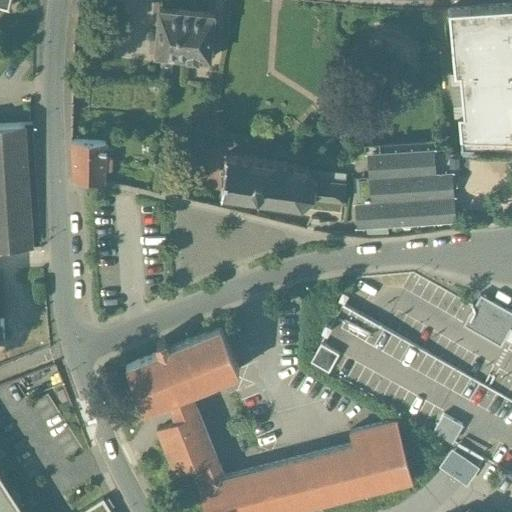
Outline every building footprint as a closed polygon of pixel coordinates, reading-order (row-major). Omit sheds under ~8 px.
[(461,151),(511,152),(511,5),(478,8),(449,9),(454,75),(460,75),(464,117),(458,117),(461,151)] [(214,14),(159,9),(155,55),(187,58),(187,59),(198,60),(198,59),(209,60),(214,14)] [(0,251),(1,252),(1,251),(32,249),(24,124),(0,125),(0,251)] [(104,140),(71,139),(73,178),(104,181),(104,168),(109,168),(109,157),(104,157),(104,140)] [(445,146),(371,152),(376,202),(360,204),(362,230),(451,223),(445,146)] [(285,163),(277,162),(277,161),(274,160),(274,162),(266,161),(267,159),(265,159),(264,160),(257,159),(257,158),(255,157),(254,159),(247,158),(247,156),(244,156),(244,157),(228,155),(227,154),(225,155),(226,157),(225,169),(223,169),(223,171),(224,171),(223,180),(221,180),(221,183),(223,183),(221,195),(219,196),(221,197),(222,196),(238,199),(238,200),(241,200),(241,199),(249,200),(249,202),(251,202),(251,200),(259,202),(259,203),(261,203),(261,202),(269,203),(269,205),(271,205),(271,203),(279,205),(279,206),(281,206),(281,205),(289,206),(289,207),(291,208),(291,206),(301,208),(301,209),(304,208),(303,207),(313,198),(313,199),(315,198),(343,201),(346,182),(318,179),(316,178),(315,179),(308,167),(309,166),(307,165),(306,166),(297,165),(297,163),(295,163),(295,165),(287,164),(287,162),(285,162),(285,163)] [(326,334),(310,361),(400,412),(408,417),(470,452),(511,476),(511,312),(480,294),(473,307),(413,273),(357,278),(348,295),(343,293),(338,301),(343,303),(331,325),(327,322),(321,331),(326,334)] [(353,445),(224,478),(190,392),(239,372),(220,328),(168,349),(164,341),(156,344),(160,353),(125,367),(144,411),(167,402),(175,421),(157,428),(175,474),(192,468),(198,485),(205,511),(286,511),(412,479),(396,421),(350,432),(353,445)] [(111,511),(110,509),(114,506),(109,498),(105,500),(103,498),(80,511),(28,511),(26,511),(19,501),(20,500),(12,487),(11,488),(3,476),(5,475),(0,467),(0,511),(111,511)]
